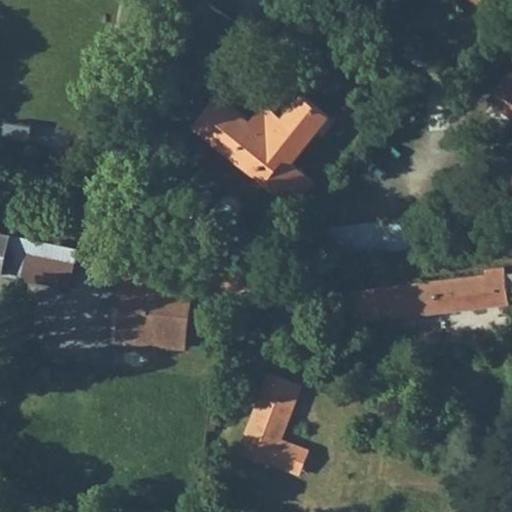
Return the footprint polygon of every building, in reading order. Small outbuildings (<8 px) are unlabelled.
[(189,0),(197,5),(157,57),(161,60),(181,75),(186,78),(232,19),(206,0),(189,0)] [(511,0),(466,0),(497,25),(511,5),(511,0)] [(181,75),(161,60),(137,92),(157,107),(181,75)] [(511,73),(507,70),(483,101),(511,123),(511,73)] [(269,135),(250,120),(220,97),(196,126),(297,204),(317,179),(294,162),(330,115),(302,92),(283,117),(269,135)] [(264,102),(250,120),(269,135),(283,117),(264,102)] [(219,201),(218,205),(218,211),(222,217),(226,220),(229,221),(233,221),(237,220),(248,222),(249,215),(242,214),(243,205),(242,200),(239,196),(235,195),(229,194),(226,194),(222,197),(219,201)] [(460,204),(321,225),(326,258),(466,238),(460,204)] [(0,271),(3,272),(9,233),(10,232),(0,230),(0,271)] [(9,233),(3,272),(69,286),(76,248),(9,233)] [(227,273),(225,288),(247,288),(249,272),(273,272),(274,254),(230,253),(227,273)] [(487,277),(377,289),(382,318),(394,317),(394,319),(509,305),(505,268),(487,271),(487,277)] [(125,273),(122,297),(132,299),(127,339),(182,347),(190,283),(125,273)] [(377,289),(352,292),(355,324),(383,321),(382,318),(377,289)] [(122,297),(117,337),(127,339),(132,299),(122,297)] [(272,373),(241,454),(272,466),(274,464),(301,474),(310,452),(279,439),(283,429),(285,430),(302,386),(272,373)]
